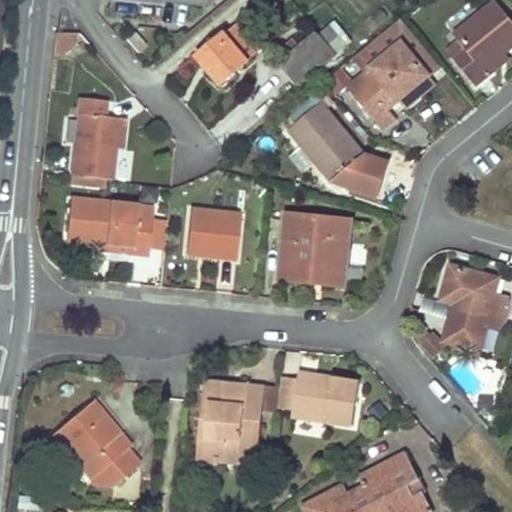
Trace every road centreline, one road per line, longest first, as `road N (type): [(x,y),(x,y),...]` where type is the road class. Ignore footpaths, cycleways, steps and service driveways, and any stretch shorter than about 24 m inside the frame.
road 1 (secondary): [(31,0),(11,223)]
road 2 (residential): [(76,0),(94,31),(192,138),(196,164)]
road 3 (residential): [(189,328),(245,325),(381,342)]
road 4 (residential): [(18,340),(112,347),(189,328)]
road 5 (residential): [(189,328),(114,306),(22,298)]
road 6 (residential): [(417,223),(439,162),(511,102)]
road 7 (residential): [(381,342),(417,223)]
